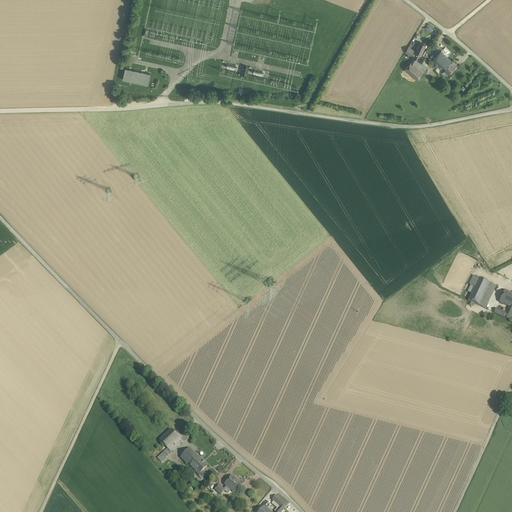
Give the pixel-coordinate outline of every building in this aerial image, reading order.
[(420,42),(416,51),(413,57),(417,59),(419,60),(426,44),(420,42)] [(416,51),(408,47),(405,52),(413,57),(416,51)] [(452,61),(441,51),(433,60),(444,70),(452,61)] [(452,61),(444,70),(448,75),(456,65),(452,61)] [(414,65),(411,62),(405,69),(417,80),(423,72),(417,67),(414,65)] [(427,68),(421,63),(417,67),(423,72),(427,68)] [(150,74),(125,68),(123,79),(148,85),(150,74)] [(489,283),(473,276),(469,285),(471,286),(475,288),(472,294),(468,301),(471,302),(475,304),(485,309),(491,297),(485,294),(489,284),(489,283)] [(485,294),(491,297),(496,286),(489,283),(489,284),(485,294)] [(511,308),(511,294),(505,291),(499,303),(509,307),(511,308)] [(504,318),(506,313),(496,309),(494,313),(504,318)] [(64,419),(66,416),(50,400),(47,403),(64,419)] [(183,442),(171,430),(160,441),(167,449),(171,453),(183,442)] [(167,449),(157,458),(161,462),(171,453),(167,449)] [(189,449),(180,458),(190,467),(199,457),(189,449)] [(199,457),(190,467),(199,475),(198,476),(201,479),(206,474),(203,471),(208,466),(205,463),(203,461),(203,462),(199,457)] [(241,485),(232,477),(225,485),(227,486),(231,490),(235,493),(241,485)] [(224,490),(219,486),(215,490),(221,494),(224,491),(224,490)] [(280,507),(275,511),(281,511),(288,505),(276,496),(272,500),(280,507)]
